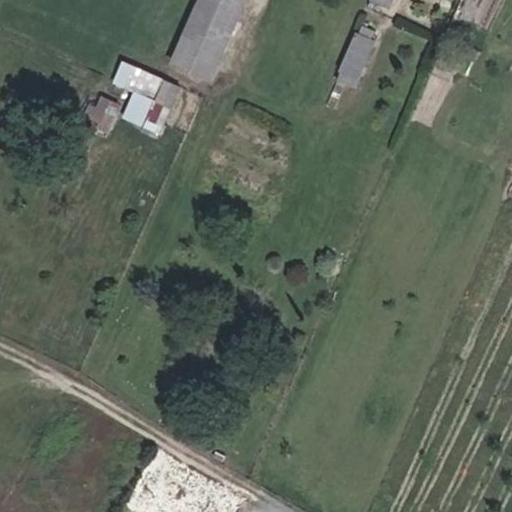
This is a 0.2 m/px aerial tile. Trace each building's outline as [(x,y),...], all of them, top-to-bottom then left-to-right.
[(214,82),(252,0),(204,0),(174,65),(214,82)] [(392,10),(395,0),(374,0),(374,1),(392,10)] [(357,92),(378,44),(361,36),(339,84),(357,92)] [(185,90),(125,65),(114,88),(135,97),(125,120),(161,137),(165,128),(168,129),(185,90)] [(93,95),(90,124),(115,127),(119,98),(93,95)]
